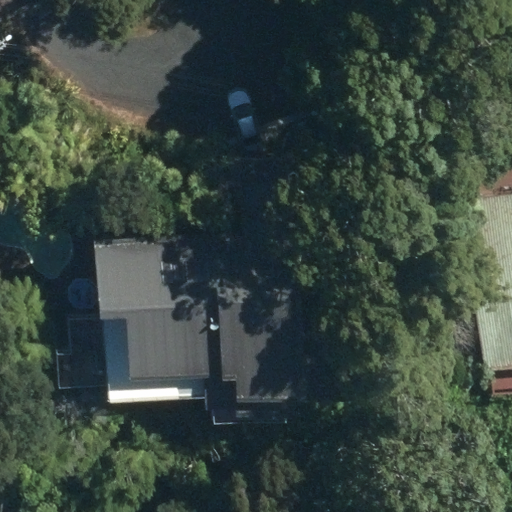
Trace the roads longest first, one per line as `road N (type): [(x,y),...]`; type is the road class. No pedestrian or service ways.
road 1 (unknown): [(199,73),(511,33)]
road 2 (residential): [(226,0),(232,35),(199,73),(158,75),(99,73),(29,41),(13,0)]
